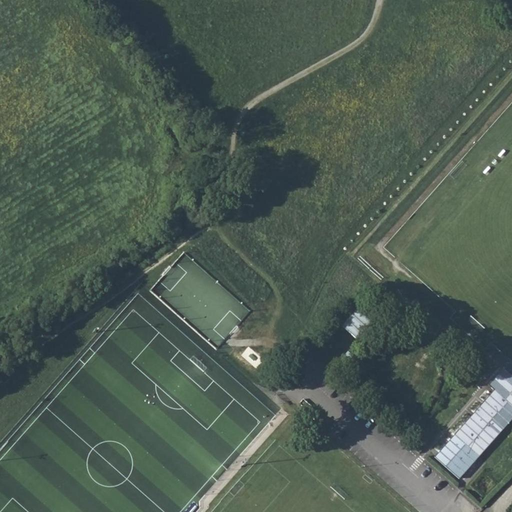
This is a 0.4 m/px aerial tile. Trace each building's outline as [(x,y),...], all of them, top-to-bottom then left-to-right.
[(342,327),(356,339),(371,322),(357,310),(342,327)] [(348,353),(341,361),(347,365),(354,357),(348,353)] [(388,384),(385,382),(370,369),(360,380),(378,395),(381,392),(397,408),(395,411),(413,426),(423,415),(406,400),(399,394),(403,389),(392,379),(388,384)] [(397,369),(385,382),(388,384),(392,379),(403,389),(399,394),(406,400),(417,387),(397,369)] [(509,382),(511,384),(511,375),(504,369),(500,374),(509,382)] [(511,384),(509,382),(500,374),(489,385),(496,391),(456,436),(481,457),(511,421),(511,384)]
